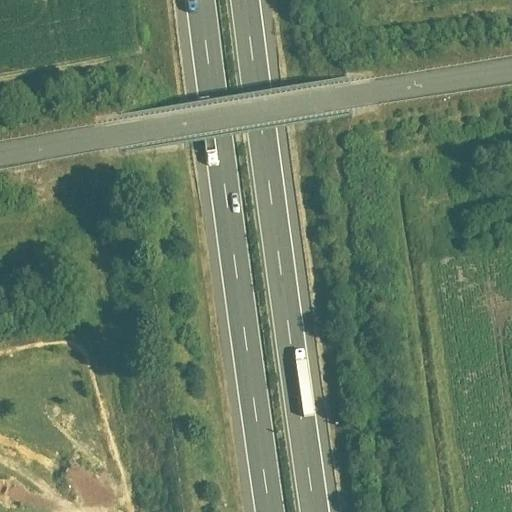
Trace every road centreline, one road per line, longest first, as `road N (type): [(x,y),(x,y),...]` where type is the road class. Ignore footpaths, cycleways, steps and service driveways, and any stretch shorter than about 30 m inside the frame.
road 1 (unclassified): [(0,167),(511,84)]
road 2 (motorway): [(316,511),(245,0)]
road 3 (motorway): [(203,0),(270,511)]
